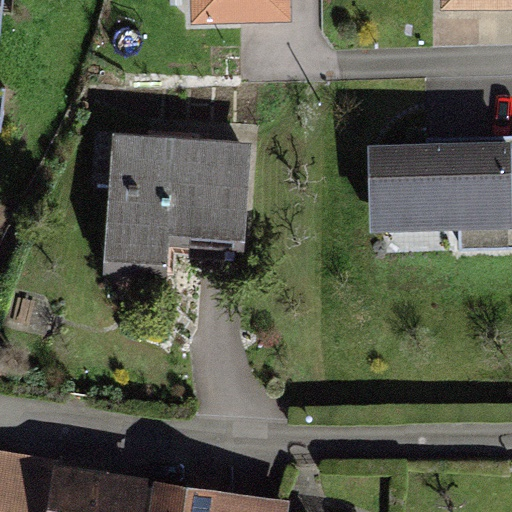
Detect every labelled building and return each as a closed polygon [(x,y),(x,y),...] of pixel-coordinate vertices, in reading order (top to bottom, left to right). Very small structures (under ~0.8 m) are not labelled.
[(307,0),(196,0),(196,2),(307,10),(307,0)] [(511,0),(417,0),(418,27),(511,26),(511,0)] [(511,212),(511,125),(388,129),(391,216),(511,212)] [(242,146),(119,139),(112,260),(171,263),(172,245),(237,249),(242,146)] [(284,511),(286,504),(60,472),(54,511),(284,511)]
